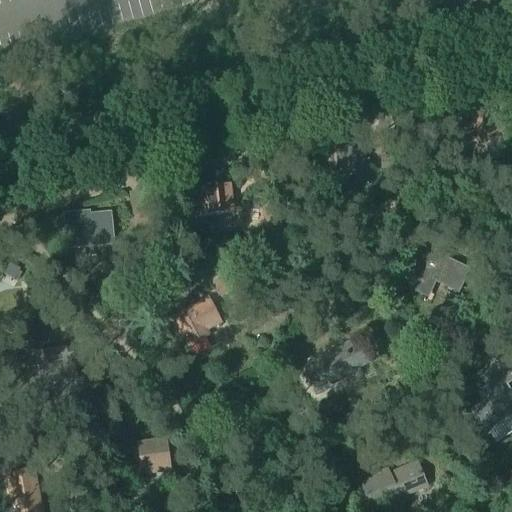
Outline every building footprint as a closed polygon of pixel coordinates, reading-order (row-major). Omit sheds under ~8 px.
[(474,126),(436,132),(439,149),(474,144),(477,143),(505,139),(500,112),(472,117),(474,126)] [(361,164),(359,145),(345,146),(345,154),(337,154),(340,175),(368,172),(367,163),(361,164)] [(232,187),(190,191),(193,222),(236,217),(232,187)] [(245,209),(244,221),(258,222),(259,210),(245,209)] [(89,215),(67,217),(69,230),(76,229),(78,248),(113,245),(111,216),(89,219),(89,215)] [(421,296),(430,292),(435,283),(457,294),(468,273),(452,266),(452,267),(444,263),(448,255),(431,247),(409,290),(421,296)] [(8,266),(3,277),(14,282),(19,272),(8,266)] [(215,287),(221,298),(233,292),(228,281),(215,287)] [(189,348),(206,339),(203,334),(221,325),(208,301),(174,319),(186,343),(189,348)] [(358,311),(349,315),(353,323),(362,319),(358,311)] [(309,367),(304,370),(317,396),(333,389),(331,386),(358,373),(369,367),(355,340),(344,345),(307,364),(309,367)] [(66,358),(64,351),(35,356),(37,368),(40,368),(42,380),(42,384),(45,384),(44,383),(67,379),(67,381),(76,380),(72,357),(66,358)] [(482,408),(472,414),(486,435),(511,417),(511,397),(506,388),(511,383),(511,375),(503,361),(478,375),(486,389),(478,393),(486,405),(482,408)] [(161,451),(160,444),(138,447),(141,472),(141,475),(143,475),(143,474),(162,472),(162,474),(170,473),(168,450),(161,451)] [(386,469),(359,480),(372,511),(383,511),(401,504),(400,502),(429,490),(417,462),(388,474),(386,469)] [(40,511),(33,471),(7,476),(13,511),(40,511)]
